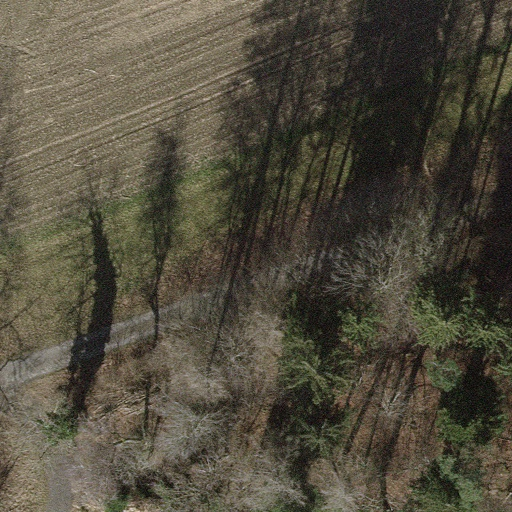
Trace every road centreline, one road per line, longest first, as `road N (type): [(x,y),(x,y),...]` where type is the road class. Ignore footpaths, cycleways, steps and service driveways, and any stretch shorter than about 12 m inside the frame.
road 1 (track): [(0,376),(511,180)]
road 2 (track): [(0,395),(54,420),(60,511)]
